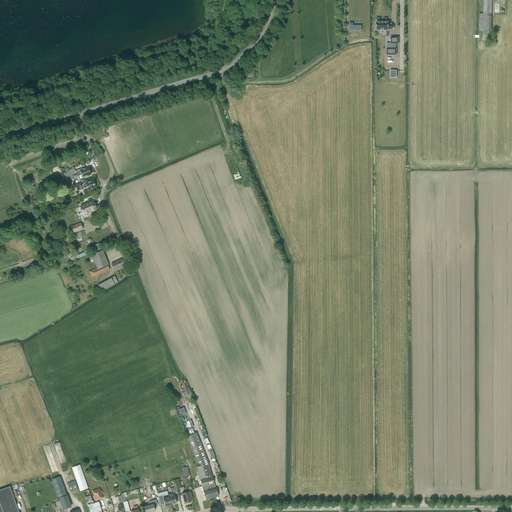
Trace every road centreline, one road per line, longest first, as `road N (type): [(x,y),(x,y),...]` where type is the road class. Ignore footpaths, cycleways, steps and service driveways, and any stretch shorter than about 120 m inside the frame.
road 1 (unclassified): [(77,114),(232,63),(261,34),(274,0)]
road 2 (unclassified): [(340,508),(511,508)]
road 3 (residential): [(77,114),(111,167),(101,199),(117,240)]
road 4 (residential): [(209,511),(340,508)]
